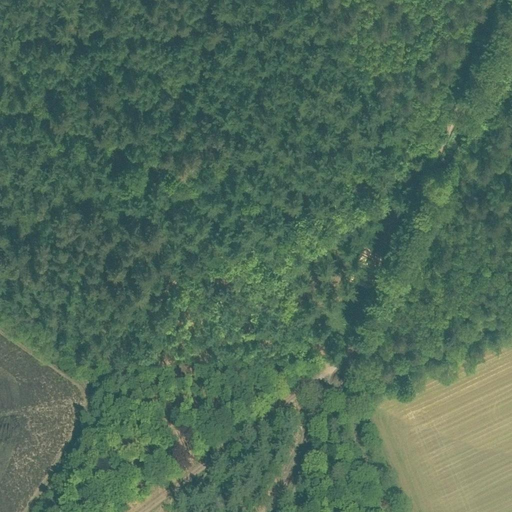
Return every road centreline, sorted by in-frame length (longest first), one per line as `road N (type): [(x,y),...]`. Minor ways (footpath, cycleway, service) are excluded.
road 1 (track): [(332,368),(345,356),(506,0)]
road 2 (track): [(0,105),(59,122),(173,180),(237,225)]
road 3 (track): [(144,511),(332,368)]
road 4 (track): [(237,225),(287,272),(332,368)]
road 5 (track): [(421,190),(391,196),(328,239),(300,298)]
road 6 (track): [(384,511),(337,396)]
